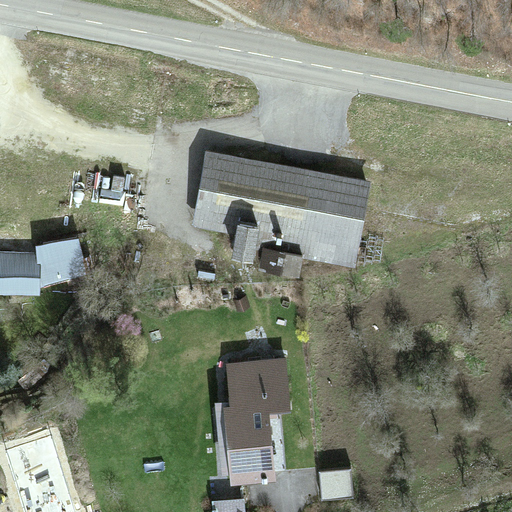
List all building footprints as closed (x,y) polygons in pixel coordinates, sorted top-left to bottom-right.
[(363,187),(204,156),(190,230),(348,261),(363,187)] [(71,240),(31,245),(35,280),(75,275),(71,240)] [(31,255),(0,254),(0,289),(30,290),(31,255)] [(282,366),(225,368),(226,405),(214,405),(216,466),(228,466),(229,481),(268,480),(266,409),(283,409),(282,366)] [(346,469),(314,470),(315,495),(346,494),(346,469)] [(238,511),(238,502),(210,501),(209,511),(238,511)]
